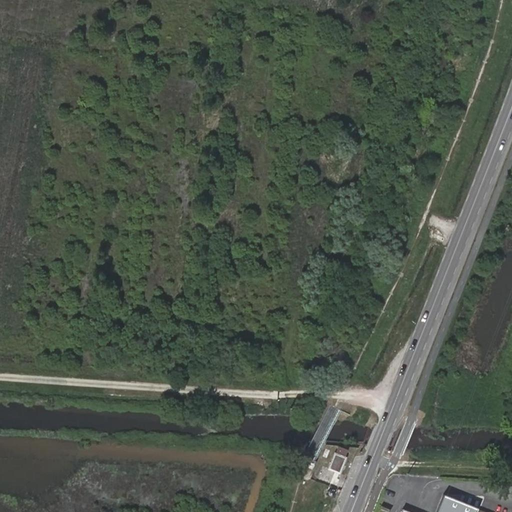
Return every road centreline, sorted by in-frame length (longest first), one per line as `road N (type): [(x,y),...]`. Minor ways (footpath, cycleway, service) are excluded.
road 1 (secondary): [(351,511),(511,104)]
road 2 (unknown): [(393,511),(427,486),(511,489)]
